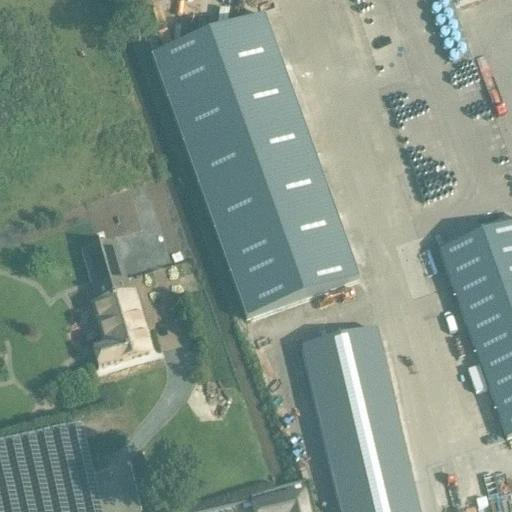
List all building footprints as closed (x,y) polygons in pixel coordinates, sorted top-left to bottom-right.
[(245,323),(358,283),(264,21),(151,62),(245,323)] [(506,442),(511,440),(511,228),(439,255),(506,442)] [(95,304),(93,305),(106,348),(90,352),(96,372),(152,355),(134,294),(131,295),(116,245),(81,255),(95,304)] [(417,511),(376,335),(302,352),(339,511),(417,511)] [(298,496),(252,506),(253,511),(308,511),(304,494),(298,496)]
